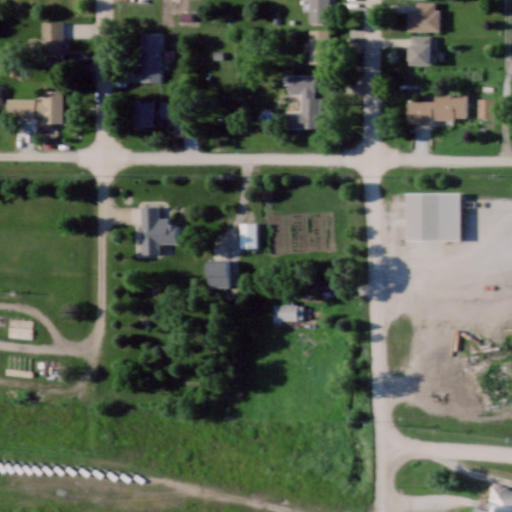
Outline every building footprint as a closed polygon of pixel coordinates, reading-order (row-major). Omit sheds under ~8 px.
[(309,0),(310,22),(330,22),(329,0),(309,0)] [(408,30),(440,30),(440,1),(417,1),(417,9),(408,9),(408,30)] [(62,63),(62,21),(42,21),(42,44),(38,44),(38,63),(62,63)] [(310,62),(329,62),(329,29),(310,29),(310,62)] [(141,31),(141,81),(161,81),(161,31),(141,31)] [(412,35),(412,63),(432,63),(432,35),(412,35)] [(321,126),(321,95),(316,95),(316,73),(291,73),(291,90),(301,90),(301,109),(288,109),(288,126),(321,126)] [(63,87),(42,87),(42,121),(63,121),(63,87)] [(468,94),(435,94),(435,100),(408,100),(408,121),(468,121),(468,94)] [(154,126),(154,100),(133,100),(133,126),(154,126)] [(462,191),(407,191),(407,238),(462,238),(462,191)] [(159,252),(159,242),(177,242),(177,222),(169,222),(169,216),(159,216),(159,204),(141,204),(141,252),(159,252)] [(257,221),(240,221),(240,246),(257,246),(257,221)] [(228,260),(207,260),(207,287),(228,287),(228,260)] [(302,302),(272,302),(272,320),(302,320),(302,302)] [(511,511),(511,487),(493,482),(489,500),(481,498),(477,511),(511,511)]
